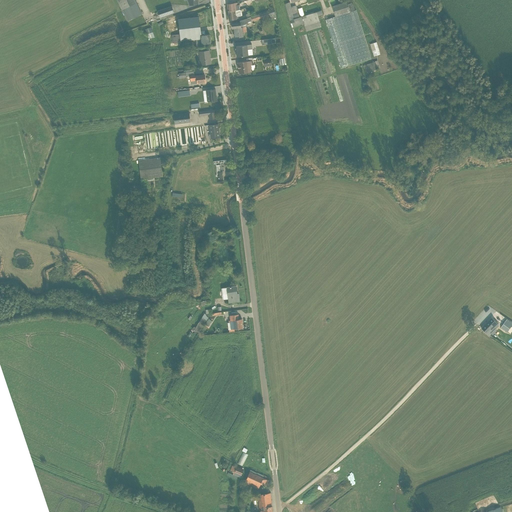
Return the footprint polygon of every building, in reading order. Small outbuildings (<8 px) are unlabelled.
[(117,0),(122,10),(127,21),(142,14),(134,0),(117,0)] [(332,6),(335,17),(355,10),(353,4),(352,4),(350,0),(348,0),(346,1),(346,2),(332,6)] [(285,4),(292,28),(303,24),(306,32),(321,27),(318,16),(322,14),(321,10),(299,17),(295,5),(291,7),(289,2),(285,4)] [(227,4),(228,12),(240,10),(239,5),(238,5),(237,3),(227,4)] [(157,11),(160,17),(174,12),(172,6),(157,11)] [(228,12),(229,20),(237,19),(239,20),(251,16),(250,13),(242,16),(242,12),(242,11),(241,10),(240,10),(228,12)] [(240,22),(231,23),(232,29),(233,29),(235,38),(243,37),(242,28),(247,26),(245,23),(247,22),(248,23),(250,23),(250,22),(269,15),(271,20),(276,19),(274,10),(251,16),(239,20),(240,22)] [(329,20),(344,65),(349,64),(371,59),(356,10),(329,20)] [(199,17),(178,20),(180,34),(181,42),(181,46),(194,44),(199,43),(201,42),(201,45),(210,44),(209,35),(201,36),(199,17)] [(152,27),(145,29),(149,39),(156,37),(152,27)] [(318,29),(303,34),(305,43),(300,44),(305,61),(307,60),(306,58),(308,57),(306,51),(305,47),(313,44),(314,48),(318,47),(320,52),(322,51),(321,48),(322,48),(321,46),(323,45),(318,29)] [(172,43),(181,42),(180,34),(171,35),(172,43)] [(376,42),(370,44),(374,56),(380,54),(376,42)] [(252,44),(235,46),(235,50),(236,50),(236,53),(236,57),(248,55),(248,50),(252,49),(252,44)] [(210,64),(209,50),(204,51),(203,48),(193,49),(194,54),(199,53),(200,65),(210,64)] [(377,60),(363,66),(366,73),(380,68),(377,60)] [(238,66),(239,74),(252,72),(251,65),(252,65),(251,61),(237,63),(237,67),(238,66)] [(185,73),(178,74),(179,77),(177,77),(177,79),(179,78),(179,79),(186,78),(186,77),(190,76),(191,84),(205,83),(204,75),(195,76),(194,71),(185,72),(185,73)] [(215,90),(206,91),(207,102),(211,101),(211,102),(217,101),(217,97),(216,97),(215,90)] [(216,109),(199,112),(200,116),(208,115),(209,120),(217,119),(216,109)] [(173,115),(174,125),(190,123),(189,113),(177,114),(177,113),(174,113),(174,115),(173,115)] [(209,125),(210,139),(220,137),(218,124),(209,125)] [(203,125),(144,134),(146,152),(205,144),(203,125)] [(160,158),(138,161),(141,179),(147,178),(147,181),(154,180),(153,178),(163,177),(160,158)] [(229,303),(239,301),(238,294),(236,294),(236,287),(222,288),(223,299),(228,299),(229,303)] [(192,329),(198,333),(208,318),(205,313),(196,327),(194,326),(192,329)] [(234,329),(242,328),(241,319),(239,320),(238,314),(229,315),(230,321),(229,321),(229,324),(228,324),(229,330),(232,329),(232,330),(234,330),(234,329)] [(491,318),(481,328),(486,332),(485,333),(487,335),(488,334),(488,335),(498,325),(491,318)] [(511,322),(507,319),(500,327),(505,331),(504,333),(505,334),(507,331),(510,333),(511,329),(511,326),(511,324),(511,322)] [(228,465),(227,470),(231,471),(228,477),(233,479),(234,476),(237,477),(240,469),(228,465)] [(263,478),(250,472),(244,483),(258,489),(263,478)] [(259,511),(272,511),(270,493),(266,493),(262,493),(262,494),(257,494),(257,495),(256,495),(256,498),(258,498),(259,511)]
